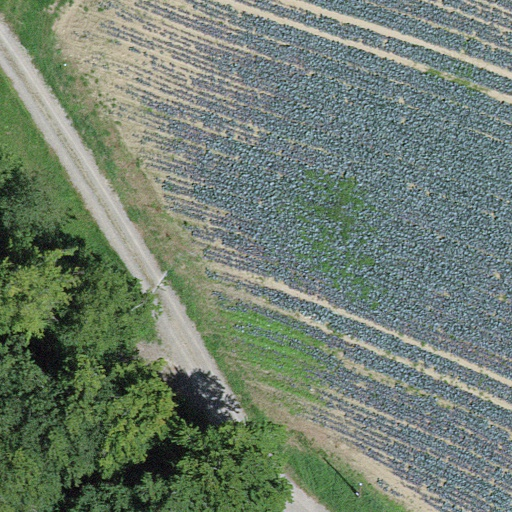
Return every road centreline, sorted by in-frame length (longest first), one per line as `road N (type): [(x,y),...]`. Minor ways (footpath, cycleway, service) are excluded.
road 1 (residential): [(0,52),(80,173),(152,349),(287,511)]
road 2 (track): [(152,349),(0,257)]
